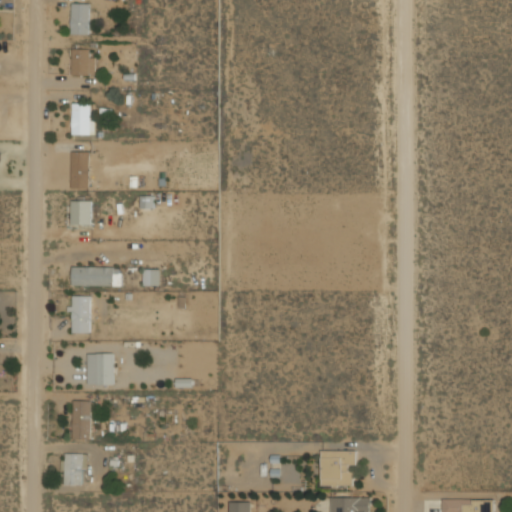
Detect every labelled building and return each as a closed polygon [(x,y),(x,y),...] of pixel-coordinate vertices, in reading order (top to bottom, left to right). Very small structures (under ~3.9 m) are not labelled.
[(71,33),(89,34),(90,2),(71,2),(71,33)] [(96,74),(96,55),(88,55),(88,47),(72,47),(72,74),(96,74)] [(72,134),(94,134),(94,103),(72,103),(72,134)] [(72,187),(90,187),(90,150),(72,150),(72,187)] [(72,224),(92,224),(92,199),(72,199),(72,224)] [(122,265),(72,265),(72,284),(122,284),(122,265)] [(160,284),(160,268),(143,268),(143,284),(160,284)] [(90,294),(71,294),(71,331),(90,331),(90,294)] [(114,352),(88,352),(88,383),(114,383),(114,352)] [(91,399),(73,399),(73,438),(91,438),(91,399)] [(356,485),(356,449),(321,449),(321,485),(356,485)] [(83,484),(83,452),(63,452),(63,484),(83,484)] [(371,511),(371,495),(330,496),(330,511),(371,511)] [(496,511),(496,497),(443,499),(443,511),(496,511)] [(230,511),(251,511),(251,501),(230,501),(230,511)]
